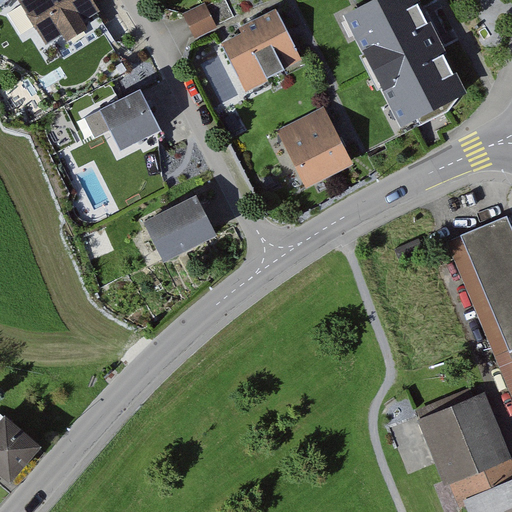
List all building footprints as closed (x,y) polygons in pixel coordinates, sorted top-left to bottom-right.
[(97,0),(22,0),(23,0),(48,45),(105,13),(97,0)] [(423,0),(384,0),(355,15),(408,122),(469,92),(423,0)] [(209,5),(189,16),(195,27),(201,38),(221,27),(209,5)] [(246,34),(229,42),(252,91),(311,64),(284,6),(242,26),(246,34)] [(150,88),(104,112),(127,158),(174,134),(150,88)] [(328,107),(281,129),(310,187),(356,165),(328,107)] [(204,196),(151,221),(172,264),(224,238),(204,196)] [(511,219),(510,214),(452,238),(511,387),(511,219)] [(511,511),(511,455),(484,394),(421,423),(462,511),(511,511)] [(46,450),(5,417),(0,424),(0,471),(17,486),(46,450)]
